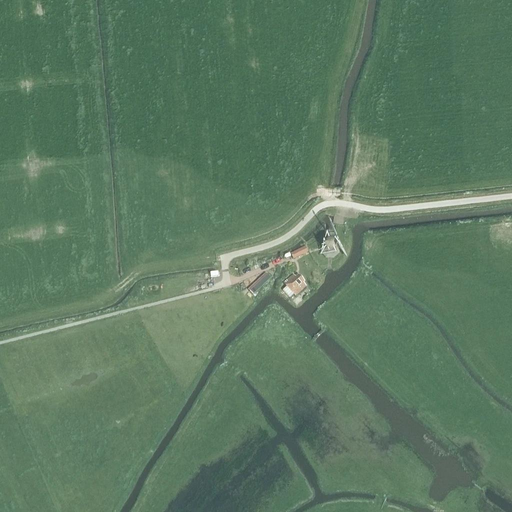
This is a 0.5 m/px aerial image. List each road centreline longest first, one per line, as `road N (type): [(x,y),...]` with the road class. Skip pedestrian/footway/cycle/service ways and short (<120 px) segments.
road 1 (unclassified): [(225,284),(224,257),(280,241),(320,206),(381,211),(511,196)]
road 2 (track): [(0,325),(103,300),(144,269),(224,257)]
